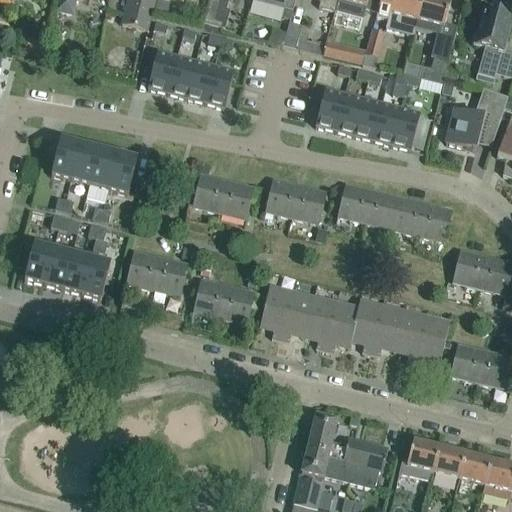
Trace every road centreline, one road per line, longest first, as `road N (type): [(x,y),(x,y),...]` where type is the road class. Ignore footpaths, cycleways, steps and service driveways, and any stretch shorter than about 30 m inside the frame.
road 1 (residential): [(511,233),(479,197),(432,181),(17,103)]
road 2 (residential): [(303,387),(0,307)]
road 3 (residential): [(511,436),(303,387)]
road 4 (residential): [(303,387),(272,511)]
